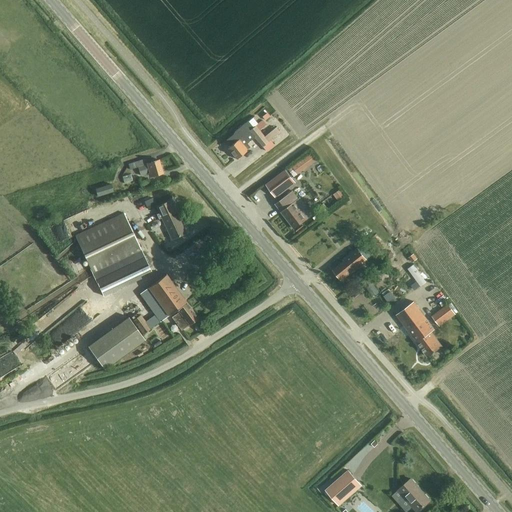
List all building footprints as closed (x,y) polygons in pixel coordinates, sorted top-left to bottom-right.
[(234,132),(225,140),(229,146),(227,148),(236,159),(246,151),(245,149),(248,146),(246,144),(254,138),(257,141),(262,147),(279,133),(274,127),(264,136),(259,131),(266,125),(262,120),(253,127),(247,120),(234,131),(234,132)] [(323,149),(302,161),(306,169),(328,157),(323,149)] [(137,168),(140,176),(149,173),(150,177),(164,172),(159,159),(147,163),(145,159),(128,164),(130,170),(137,168)] [(299,165),(291,170),(296,176),(304,170),(299,165)] [(286,170),(266,185),(276,198),(296,182),(286,170)] [(97,177),(89,183),(94,189),(102,182),(97,177)] [(95,188),(98,196),(114,191),(111,183),(95,188)] [(351,184),(343,189),(347,196),(355,192),(351,184)] [(281,212),(294,229),(313,215),(300,197),(298,199),(292,191),(275,204),(281,212)] [(171,239),(185,232),(170,200),(155,206),(158,213),(156,214),(158,219),(161,218),(171,239)] [(93,276),(142,253),(123,214),(74,237),(93,276)] [(342,280),(352,270),(353,271),(367,259),(358,248),(343,260),(344,261),(334,270),(342,280)] [(110,291),(140,277),(133,262),(103,277),(110,291)] [(142,334),(177,308),(186,301),(165,273),(139,292),(154,312),(143,320),(128,300),(121,305),(128,315),(87,345),(104,368),(145,338),(142,334)] [(444,281),(437,286),(442,293),(449,287),(444,281)] [(198,317),(186,301),(177,308),(179,311),(171,316),(181,329),(198,317)] [(427,355),(441,345),(430,332),(434,329),(414,302),(396,315),(427,355)] [(440,328),(450,321),(445,313),(435,320),(440,328)] [(250,371),(280,343),(273,335),(242,363),(250,371)] [(379,458),(387,465),(400,450),(392,443),(379,458)] [(326,490),(339,505),(362,485),(348,470),(326,490)] [(415,511),(416,511),(429,501),(409,479),(396,491),(415,511)]
